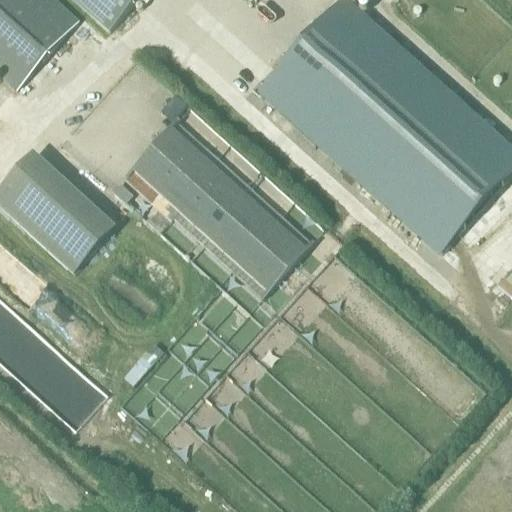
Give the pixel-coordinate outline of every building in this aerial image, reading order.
[(49,0),(0,0),(0,78),(17,94),(78,26),(49,0)] [(141,0),(70,0),(110,35),(141,0)] [(511,156),(344,5),(262,96),(315,144),(317,143),(444,257),(511,181),(511,156)] [(269,298),(308,255),(171,131),(132,174),(269,298)] [(34,158),(0,194),(0,211),(74,279),(116,233),(34,158)] [(164,358),(155,349),(124,383),(133,392),(164,358)]
